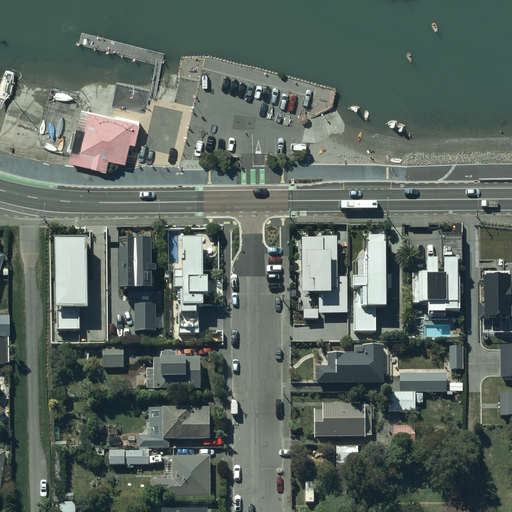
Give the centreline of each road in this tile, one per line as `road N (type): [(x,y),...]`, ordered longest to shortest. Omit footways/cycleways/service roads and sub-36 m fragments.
road 1 (residential): [(257,511),(254,201)]
road 2 (secondary): [(254,201),(511,199)]
road 3 (secondary): [(0,190),(73,201),(254,201)]
